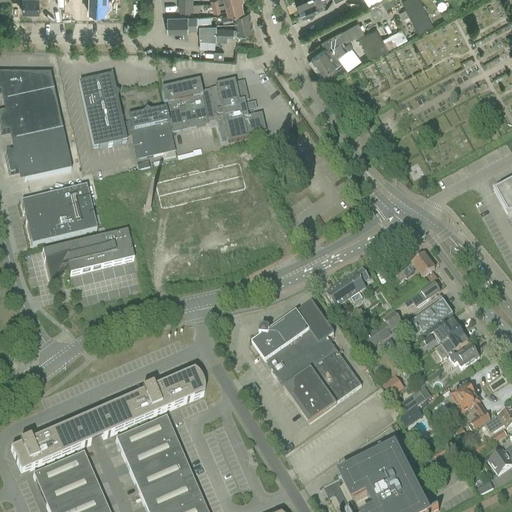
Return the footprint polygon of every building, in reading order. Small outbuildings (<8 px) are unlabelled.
[(0,0),(0,8),(12,2),(11,0),(0,0)] [(21,0),(22,11),(38,11),(38,0),(21,0)] [(88,0),(89,11),(105,11),(105,5),(108,5),(108,3),(108,0),(88,0)] [(244,10),(241,0),(234,0),(213,5),(215,12),(228,9),(229,14),(244,10)] [(326,8),(325,7),(322,0),(314,0),(300,6),(305,17),(310,15),(310,16),(316,13),(315,13),(320,11),(326,8)] [(386,8),(398,2),(397,0),(382,0),(386,8)] [(402,0),(419,33),(434,26),(421,0),(402,0)] [(235,20),(236,24),(253,20),(251,11),(223,17),(224,22),(235,20)] [(189,16),(168,16),(168,32),(189,32),(189,30),(189,16)] [(198,16),(189,16),(189,30),(198,30),(198,16)] [(217,25),(200,25),(200,36),(200,39),(216,41),(228,42),(228,37),(235,37),(235,34),(246,32),(246,33),(247,32),(247,31),(255,30),(253,20),(236,24),(237,29),(235,29),(217,28),(217,25)] [(326,48),(312,58),(323,73),(324,73),(326,77),(345,64),(337,55),(341,52),(342,53),(346,50),(341,44),(346,41),(347,42),(365,33),(359,22),(343,31),(342,31),(322,41),(322,42),(326,48)] [(371,59),(408,39),(403,29),(384,39),(378,28),(360,38),(371,59)] [(6,103),(53,93),(49,77),(50,77),(0,76),(0,94),(4,94),(6,103)] [(92,152),(126,145),(111,78),(77,86),(92,152)] [(213,110),(209,91),(200,93),(198,83),(163,91),(160,92),(163,107),(164,111),(165,111),(170,135),(171,135),(208,126),(207,124),(216,122),(213,110)] [(243,83),(234,85),(233,83),(214,88),(215,89),(209,91),(213,110),(216,122),(221,145),(265,135),(261,116),(247,119),(245,113),(253,111),(252,106),(244,108),(243,104),(248,103),(243,83)] [(15,143),(61,133),(53,93),(6,103),(8,113),(0,114),(0,135),(0,136),(13,133),(15,143)] [(164,111),(126,119),(128,129),(135,162),(175,153),(171,135),(170,135),(165,111),(164,111)] [(15,143),(17,153),(4,156),(9,176),(21,173),(23,183),(70,173),(61,133),(15,143)] [(511,187),(496,196),(506,216),(509,220),(510,219),(511,219),(511,220),(511,225),(511,226),(511,187)] [(31,248),(96,232),(86,189),(20,205),(31,248)] [(149,208),(142,209),(144,216),(151,214),(149,208)] [(69,277),(133,262),(127,233),(41,254),(49,287),(55,278),(62,276),(67,268),(69,277)] [(423,280),(435,271),(424,257),(413,265),(423,280)] [(390,282),(383,288),(387,294),(401,283),(414,274),(409,268),(390,282)] [(344,305),(350,300),(354,306),(362,301),(358,295),(366,290),(363,285),(369,281),(363,271),(325,295),(335,310),(344,305)] [(402,306),(428,288),(424,282),(406,294),(404,291),(395,297),(402,306)] [(433,286),(407,305),(403,308),(405,311),(409,308),(410,309),(424,299),(427,303),(439,294),(433,286)] [(284,390),(310,427),(339,407),(338,405),(362,388),(337,353),(328,340),(334,336),(312,305),(306,309),(272,333),(269,333),(270,330),(269,330),(261,329),(259,337),(264,338),(264,340),(263,340),(249,350),(255,359),(259,357),(265,365),(266,364),(284,390)] [(440,306),(411,326),(421,340),(437,329),(445,323),(453,318),(447,310),(447,311),(448,312),(446,314),(440,306)] [(402,325),(394,313),(382,321),(383,322),(390,333),(402,325)] [(392,336),(390,333),(383,322),(350,345),(359,358),(392,336)] [(439,333),(433,337),(441,347),(460,333),(452,322),(438,332),(439,333)] [(468,344),(460,333),(441,347),(440,347),(448,358),(468,344)] [(456,367),(460,372),(478,360),(474,354),(475,352),(473,351),(472,350),(470,348),(456,358),(455,359),(453,357),(448,361),(453,369),(456,367)] [(90,446),(89,445),(95,442),(102,440),(102,441),(203,398),(203,395),(203,392),(203,389),(202,386),(201,383),(199,380),(197,378),(195,376),(193,374),(171,383),(172,384),(163,388),(162,387),(152,391),(151,389),(141,393),(142,396),(92,417),(93,419),(86,422),(80,424),(80,423),(30,444),(29,442),(18,446),(19,449),(9,453),(20,477),(29,473),(90,446)] [(394,380),(381,389),(390,401),(403,391),(394,380)] [(459,389),(454,393),(454,394),(455,395),(442,404),(449,415),(452,416),(455,421),(472,410),(479,420),(467,428),(471,434),(489,423),(478,407),(478,406),(477,405),(478,403),(476,400),(474,400),(472,397),(473,396),(469,388),(467,389),(466,388),(461,391),(459,389)] [(400,407),(407,416),(416,410),(426,403),(419,394),(400,407)] [(423,419),(416,410),(407,416),(397,423),(404,432),(423,419)] [(511,413),(510,410),(488,424),(494,434),(504,428),(506,432),(511,428),(511,413)] [(115,442),(140,501),(144,511),(204,511),(165,420),(115,442)] [(462,431),(456,435),(459,440),(465,436),(462,431)] [(475,458),(506,438),(502,432),(471,452),(475,458)] [(511,439),(509,442),(511,445),(511,449),(503,456),(501,454),(487,464),(497,478),(511,467),(511,439)] [(435,462),(446,455),(443,451),(433,458),(435,462)] [(425,511),(395,452),(341,479),(354,504),(367,497),(374,511),(425,511)] [(106,511),(91,476),(82,456),(32,478),(46,511),(106,511)] [(479,479),(471,483),(474,489),(482,485),(479,479)] [(481,496),(492,490),(489,485),(474,492),(479,500),(482,498),(481,496)]
